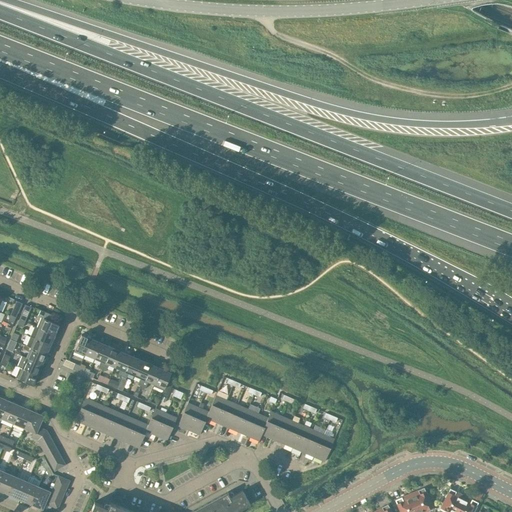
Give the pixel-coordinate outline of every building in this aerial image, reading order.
[(10,315),(15,318),(18,313),(22,303),(16,301),(10,315)] [(19,319),(25,322),(31,307),(25,305),(21,314),(21,315),(19,319)] [(37,327),(55,335),(59,324),(51,321),(53,315),(40,310),(38,316),(41,318),(37,327)] [(30,336),(50,345),(55,335),(37,327),(34,326),(30,336)] [(84,356),(91,339),(81,334),(74,352),(84,356)] [(24,345),(46,355),(50,345),(30,336),(28,342),(25,341),(24,345)] [(95,358),(101,343),(91,339),(84,356),(85,354),(95,358)] [(102,369),(111,347),(101,343),(95,358),(101,361),(98,368),(102,369)] [(26,358),(42,364),(46,355),(24,345),(22,349),(29,352),(26,358)] [(115,367),(121,351),(111,347),(102,369),(105,371),(108,364),(115,367)] [(122,378),(131,356),(121,351),(115,367),(121,370),(118,376),(122,378)] [(134,375),(141,360),(131,356),(122,378),(125,380),(128,373),(134,375)] [(20,367),(37,374),(42,364),(26,358),(22,367),(20,366),(20,367)] [(141,386),(151,364),(141,360),(134,375),(141,378),(138,385),(141,386)] [(153,386),(161,369),(151,364),(141,386),(145,388),(148,381),(154,384),(153,386)] [(15,377),(33,385),(37,374),(20,367),(15,377)] [(162,393),(168,395),(173,383),(168,381),(171,373),(161,369),(153,386),(163,390),(162,393)] [(172,395),(180,399),(183,393),(175,389),(172,395)] [(0,417),(2,418),(10,401),(9,401),(0,397),(0,417)] [(211,420),(217,422),(226,400),(220,397),(219,400),(214,398),(207,414),(208,415),(206,418),(207,418),(211,420)] [(80,423),(87,424),(96,402),(89,400),(88,402),(84,400),(75,420),(80,423)] [(223,425),(227,427),(236,407),(232,405),(233,403),(226,400),(217,422),(223,425)] [(2,418),(13,423),(20,406),(10,402),(10,401),(2,418)] [(92,428),(97,430),(105,410),(101,408),(102,405),(96,402),(87,424),(92,428)] [(183,427),(189,429),(198,407),(192,405),(191,407),(186,405),(178,425),(183,427)] [(13,423),(24,428),(32,410),(31,410),(31,411),(20,406),(13,423)] [(232,429),(238,431),(247,409),(241,406),(240,409),(236,407),(227,427),(232,429)] [(199,435),(207,418),(206,418),(208,415),(207,414),(204,413),(205,410),(198,407),(189,429),(195,433),(199,435)] [(101,432),(108,433),(117,412),(110,409),(109,411),(105,410),(97,430),(101,432)] [(244,434),(248,436),(257,416),(253,414),(254,412),(247,409),(238,431),(244,434)] [(31,437),(38,440),(46,430),(38,427),(43,416),(32,411),(32,410),(24,428),(33,431),(31,437)] [(146,431),(156,436),(166,413),(159,410),(158,413),(154,411),(147,428),(146,431)] [(113,437),(118,439),(126,419),(122,417),(123,414),(117,412),(108,433),(113,437)] [(166,413),(156,436),(167,440),(175,420),(171,418),(172,416),(166,413)] [(266,436),(272,438),(281,416),(275,413),(274,416),(270,414),(268,418),(261,434),(262,434),(266,436)] [(261,436),(262,434),(261,434),(268,418),(262,415),(261,418),(257,416),(248,436),(253,438),(258,439),(259,440),(261,436)] [(278,441),(282,443),(291,423),(287,421),(288,419),(281,416),(272,438),(278,441)] [(122,441),(128,442),(138,421),(131,418),(130,420),(126,419),(118,439),(122,441)] [(134,446),(139,448),(146,431),(147,428),(143,426),(144,423),(138,421),(128,442),(134,446)] [(287,445),(293,447),(302,425),(296,422),(295,425),(291,423),(282,443),(287,445)] [(299,450),(303,452),(312,432),(308,431),(309,428),(302,425),(293,447),(299,450)] [(38,440),(40,444),(50,438),(46,430),(38,440)] [(308,454),(314,456),(323,434),(317,431),(316,434),(312,432),(303,452),(308,454)] [(320,459),(324,461),(333,441),(329,440),(330,437),(323,434),(314,456),(320,459)] [(40,444),(43,449),(53,443),(50,438),(40,444)] [(43,449),(46,454),(56,449),(53,443),(43,449)] [(46,454),(49,460),(59,454),(56,449),(46,454)] [(49,460),(52,465),(62,459),(59,454),(49,460)] [(52,465),(54,470),(65,465),(62,459),(52,465)] [(9,494),(16,477),(5,473),(0,484),(0,489),(8,494),(9,494)] [(58,476),(56,481),(67,486),(69,481),(58,476)] [(20,499),(27,482),(16,477),(9,494),(9,495),(9,494),(20,499)] [(56,481),(53,487),(64,492),(67,486),(56,481)] [(31,504),(38,487),(27,482),(20,499),(31,503),(30,504),(31,504)] [(31,503),(42,508),(49,492),(38,487),(31,504),(31,503)] [(53,487),(51,492),(62,497),(64,492),(53,487)] [(410,496),(417,511),(425,511),(433,509),(424,487),(418,490),(418,492),(410,496)] [(455,511),(463,497),(455,493),(456,491),(450,488),(439,509),(444,511),(455,511)] [(94,502),(89,511),(235,511),(250,504),(250,503),(246,505),(244,500),(247,498),(243,490),(230,497),(228,492),(227,492),(190,511),(134,511),(110,502),(109,502),(107,507),(94,502)] [(51,492),(49,498),(60,503),(62,497),(51,492)] [(401,497),(395,500),(400,511),(417,511),(410,496),(402,499),(401,497)] [(455,511),(473,511),(478,502),(472,499),(471,501),(463,497),(455,511)] [(46,504),(57,508),(60,503),(49,498),(46,504)]
